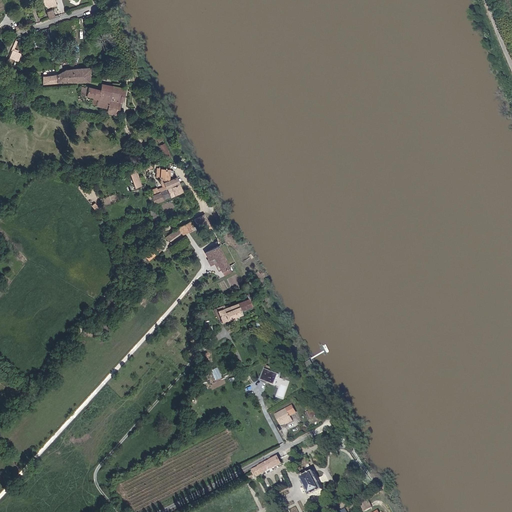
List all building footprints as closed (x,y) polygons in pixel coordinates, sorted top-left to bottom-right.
[(55,0),(54,0),(44,4),(46,10),(58,5),(55,0)] [(76,18),(63,23),(65,29),(78,25),(76,18)] [(61,82),(90,79),(89,67),(88,67),(65,69),(57,74),(46,75),(43,76),(45,83),(61,82)] [(122,83),(120,82),(113,82),(112,84),(110,107),(110,108),(109,114),(111,114),(123,115),(126,88),(121,87),(122,83)] [(94,107),(110,108),(110,107),(112,84),(101,83),(100,89),(87,87),(87,89),(86,97),(92,97),(91,103),(94,104),(94,107)] [(133,84),(131,84),(134,93),(139,93),(139,92),(135,84),(133,84)] [(158,134),(157,132),(152,135),(155,142),(161,139),(158,134)] [(168,154),(162,142),(157,145),(164,158),(169,155),(168,154)] [(143,163),(133,167),(134,172),(145,168),(143,163)] [(161,177),(166,177),(168,177),(169,167),(163,166),(163,164),(157,163),(155,165),(154,165),(154,170),(156,170),(157,167),(158,167),(158,168),(159,168),(159,176),(161,177)] [(133,167),(127,169),(133,187),(139,185),(134,172),(133,167)] [(165,177),(164,177),(162,182),(158,183),(161,189),(163,188),(169,186),(170,186),(177,182),(178,182),(175,176),(168,179),(168,177),(166,177),(165,177)] [(178,182),(177,182),(170,186),(164,198),(173,193),(180,190),(182,189),(179,184),(178,182)] [(164,198),(170,186),(169,186),(163,188),(161,189),(160,190),(158,190),(159,192),(158,193),(149,196),(153,204),(164,198)] [(154,209),(148,212),(148,214),(151,219),(152,221),(159,218),(154,209)] [(187,219),(165,237),(170,243),(192,225),(187,219)] [(184,238),(179,241),(183,248),(184,247),(186,246),(188,245),(184,238)] [(149,261),(160,250),(152,241),(140,253),(149,261)] [(175,253),(183,248),(179,241),(170,246),(173,250),(175,253)] [(223,273),(226,277),(231,274),(233,273),(229,267),(219,249),(211,253),(222,272),(223,273)] [(247,303),(224,312),(220,314),(217,315),(215,316),(216,321),(215,321),(217,326),(221,325),(241,318),(240,315),(250,311),(247,303)] [(263,383),(277,389),(277,388),(282,378),(280,377),(268,372),(264,382),(263,383)] [(310,415),(313,419),(315,421),(322,417),(317,411),(310,415)] [(283,431),(294,425),(293,423),(287,412),(276,418),(283,431)] [(256,471),(249,474),(251,477),(254,476),(254,477),(256,480),(273,471),(280,467),(277,460),(256,471)] [(314,476),(301,482),(305,490),(301,491),(299,490),(298,491),(301,497),(302,497),(303,495),(306,493),(310,500),(323,494),(320,488),(324,486),(326,487),(327,485),(324,479),(323,478),(322,478),(322,481),(317,483),(314,476)]
